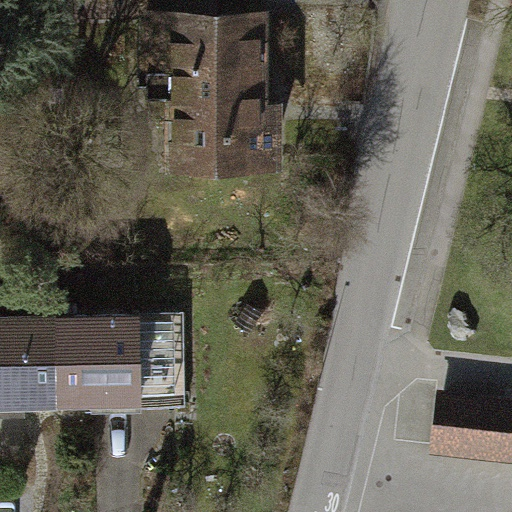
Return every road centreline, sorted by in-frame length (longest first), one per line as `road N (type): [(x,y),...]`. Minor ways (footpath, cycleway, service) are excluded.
road 1 (residential): [(433,0),(349,362)]
road 2 (residential): [(511,378),(349,362)]
road 3 (residential): [(349,362),(318,511)]
